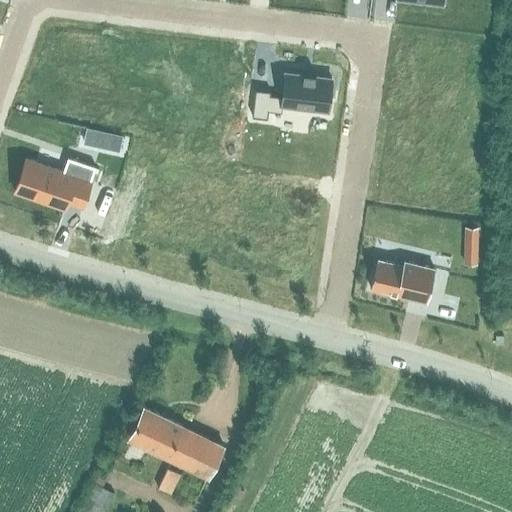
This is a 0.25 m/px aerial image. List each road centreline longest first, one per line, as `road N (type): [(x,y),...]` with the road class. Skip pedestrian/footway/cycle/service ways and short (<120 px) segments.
road 1 (residential): [(329,339),(378,30),(108,0)]
road 2 (tertiary): [(329,339),(0,247)]
road 3 (tertiary): [(511,398),(329,339)]
